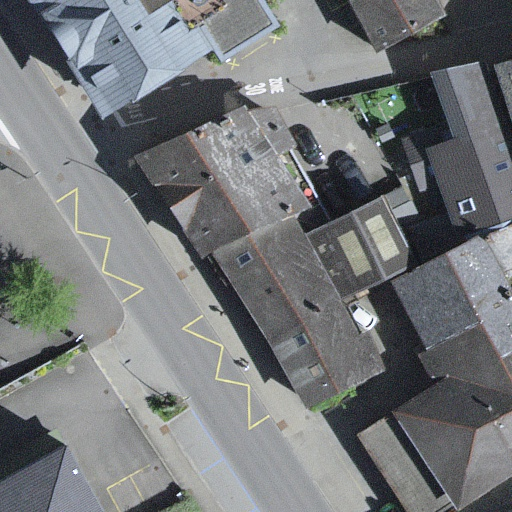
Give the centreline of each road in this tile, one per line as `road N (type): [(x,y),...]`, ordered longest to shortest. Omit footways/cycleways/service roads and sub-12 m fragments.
road 1 (primary): [(52,153),(291,511)]
road 2 (residential): [(52,153),(123,125),(330,80)]
road 3 (residential): [(330,80),(511,49)]
